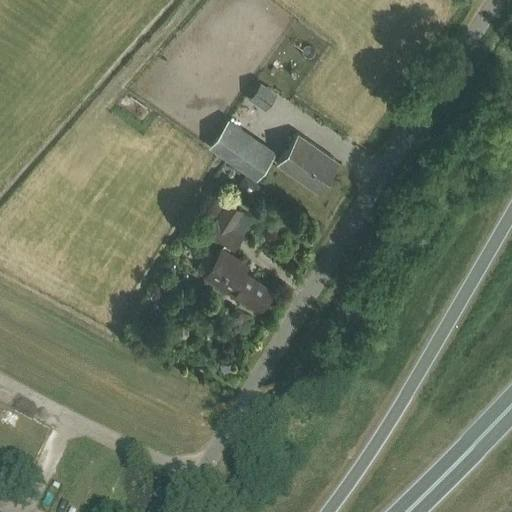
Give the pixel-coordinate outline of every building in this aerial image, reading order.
[(254,102),(271,110),(280,90),(263,82),(254,102)] [(261,181),(281,153),(233,119),(213,147),(261,181)] [(337,162),(297,134),(276,163),(317,192),(337,162)] [(246,210),(228,199),(208,233),(235,250),(243,236),(234,231),(246,210)] [(247,266),(221,250),(216,257),(211,253),(206,254),(197,268),(198,273),(204,276),(203,278),(258,313),(272,290),(243,272),(247,266)]
